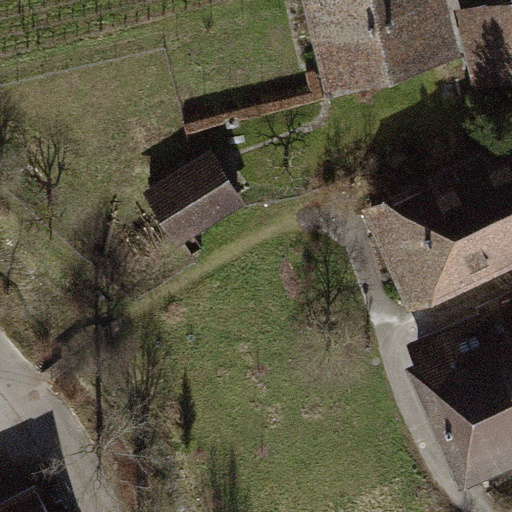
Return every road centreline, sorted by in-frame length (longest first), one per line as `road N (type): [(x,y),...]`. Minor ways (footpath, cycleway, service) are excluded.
road 1 (residential): [(485,511),(444,469),(394,334)]
road 2 (residential): [(0,357),(87,511)]
road 3 (residential): [(394,334),(511,277)]
